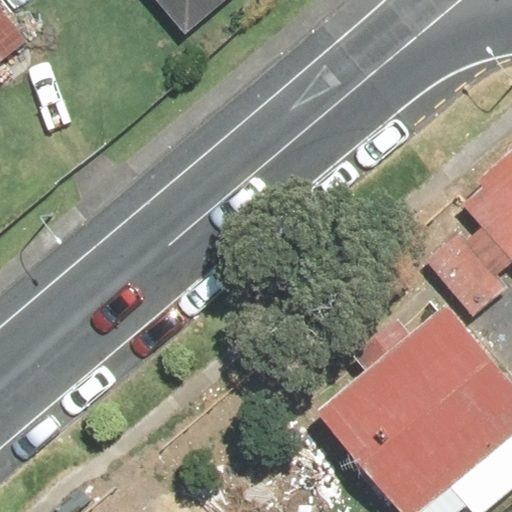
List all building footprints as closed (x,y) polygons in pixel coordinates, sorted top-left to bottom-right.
[(4,0),(0,0),(0,74),(40,38),(4,0)] [(152,0),(186,39),(231,0),(152,0)] [(511,281),(511,151),(439,213),(504,288),(511,281)] [(0,197),(15,187),(0,167),(0,197)] [(511,366),(461,302),(331,404),(417,511),(481,511),(511,488),(511,366)]
